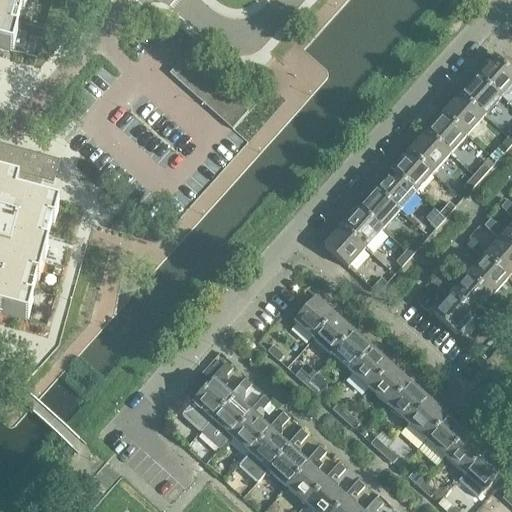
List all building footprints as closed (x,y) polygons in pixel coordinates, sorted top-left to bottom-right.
[(0,0),(0,49),(12,53),(26,0),(0,0)] [(174,27),(164,38),(182,54),(192,43),(174,27)] [(169,75),(178,83),(194,65),(185,57),(169,75)] [(511,74),(493,58),(476,78),(500,99),(511,86),(511,74)] [(194,65),(178,83),(187,91),(203,73),(194,65)] [(203,73),(187,91),(196,99),(212,81),(203,73)] [(476,78),(459,96),(483,118),(500,99),(476,78)] [(212,81),(196,99),(205,107),(221,89),(212,81)] [(221,89),(205,107),(214,115),(230,97),(221,89)] [(459,96),(442,115),(467,137),(483,118),(459,96)] [(230,97),(214,115),(222,122),(239,105),(230,97)] [(239,105),(222,122),(232,131),(232,130),(248,112),(239,105)] [(442,115),(425,134),(450,156),(467,137),(442,115)] [(425,134),(408,153),(433,175),(450,156),(425,134)] [(490,158),(496,163),(511,145),(511,143),(507,139),(490,158)] [(8,182),(0,179),(0,314),(27,321),(58,208),(35,202),(40,182),(52,185),(58,162),(0,145),(0,170),(10,173),(8,182)] [(408,153),(391,172),(416,194),(433,175),(408,153)] [(479,182),(489,171),(483,166),(473,177),(479,182)] [(391,172),(375,191),(399,212),(416,194),(391,172)] [(479,182),(473,177),(463,188),(469,193),(479,182)] [(375,191),(358,209),(382,231),(399,212),(375,191)] [(506,201),(500,208),(506,213),(511,207),(506,201)] [(445,220),(455,209),(449,204),(439,214),(445,220)] [(358,209),(341,228),(365,250),(382,231),(358,209)] [(445,220),(439,214),(429,226),(435,231),(445,220)] [(489,220),(483,227),(489,232),(495,226),(489,220)] [(511,224),(500,238),(511,248),(511,224)] [(365,250),(341,228),(323,248),(348,270),(365,250)] [(511,248),(500,238),(483,257),(507,279),(510,281),(511,279),(511,277),(510,276),(511,273),(511,248)] [(472,240),(466,247),(472,252),(478,245),(472,240)] [(411,257),(421,247),(415,241),(405,252),(411,257)] [(411,257),(405,252),(395,263),(401,269),(411,257)] [(483,257),(481,260),(466,276),(491,298),(493,300),(496,297),(493,295),(507,279),(483,257)] [(455,259),(449,265),(455,271),(461,264),(455,259)] [(466,276),(449,295),(474,317),(477,319),(479,316),(476,314),(491,298),(466,276)] [(438,278),(433,284),(438,290),(444,283),(438,278)] [(371,291),(377,296),(387,285),(381,280),(371,291)] [(314,300),(308,295),(302,302),(307,307),(314,300)] [(474,317),(449,295),(432,315),(459,339),(462,336),(459,334),(474,317)] [(416,303),(422,308),(428,302),(422,297),(416,303)] [(293,324),(312,342),(334,317),(315,300),(293,324)] [(334,317),(312,342),(331,359),(353,334),(334,317)] [(353,334),(331,359),(350,376),(372,351),(353,334)] [(267,354),(278,363),(283,357),(272,348),(267,354)] [(372,351),(350,376),(369,393),(391,368),(372,351)] [(225,364),(220,370),(227,376),(232,370),(225,364)] [(391,368),(369,393),(388,410),(409,385),(391,368)] [(305,388),(310,382),(299,372),(294,378),(305,388)] [(233,398),(214,381),(189,408),(192,410),(194,408),(210,422),(208,425),(209,425),(233,398)] [(244,381),(239,387),(245,393),(251,387),(244,381)] [(305,388),(316,398),(321,392),(310,382),(305,388)] [(409,385),(388,410),(406,427),(428,402),(409,385)] [(233,398),(209,425),(210,427),(213,424),(229,439),(227,442),(228,442),(252,415),(233,398)] [(263,398),(257,404),(264,410),(269,404),(263,398)] [(428,402),(406,427),(425,444),(447,419),(428,402)] [(342,422),(348,416),(337,406),(331,412),(342,422)] [(252,415),(228,442),(229,444),(232,441),(248,456),(246,459),(271,432),(252,415)] [(281,415),(276,421),(283,427),(288,421),(281,415)] [(342,422),(353,431),(358,425),(348,416),(342,422)] [(447,419),(425,444),(444,461),(466,436),(447,419)] [(271,432),(246,459),(248,461),(250,458),(267,473),(264,475),(265,476),(290,449),(271,432)] [(300,432),(295,437),(301,443),(307,437),(300,432)] [(466,436),(444,461),(463,477),(485,453),(466,436)] [(380,456),(386,450),(375,440),(369,446),(380,456)] [(319,448),(314,454),(320,460),(325,454),(319,448)] [(290,449),(265,476),(267,477),(269,475),(285,490),(283,492),(284,493),(308,466),(290,449)] [(380,456),(391,466),(396,460),(386,450),(380,456)] [(485,453),(463,477),(454,487),(459,491),(462,488),(471,497),(477,490),(482,495),(504,471),(485,453)] [(339,477),(344,471),(338,465),(332,471),(339,477)] [(308,466),(284,493),(286,494),(288,492),(305,507),(302,510),(303,510),(327,483),(308,466)] [(418,490),(423,484),(412,474),(407,480),(418,490)] [(327,483),(303,510),(305,511),(307,509),(310,511),(334,511),(346,500),(327,483)] [(358,494),(364,489),(357,483),(352,488),(358,494)] [(418,490),(429,499),(434,493),(423,484),(418,490)] [(511,488),(501,501),(510,509),(511,506),(511,488)] [(376,499),(370,505),(377,511),(382,505),(376,499)] [(359,511),(346,500),(334,511),(359,511)]
